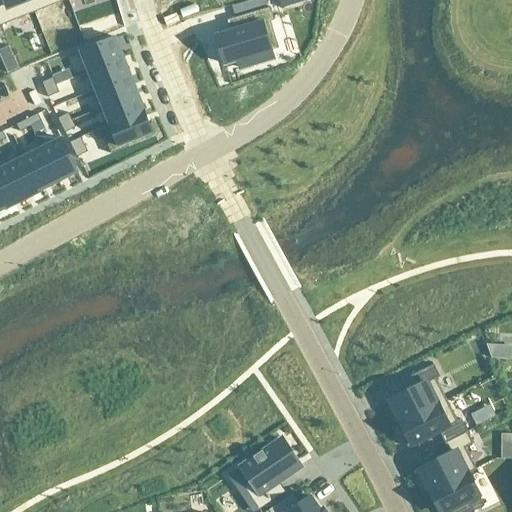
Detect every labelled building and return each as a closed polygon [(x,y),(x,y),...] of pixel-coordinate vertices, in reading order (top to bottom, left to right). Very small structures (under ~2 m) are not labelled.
[(0,0),(0,24),(0,26),(34,13),(29,0),(0,0)] [(29,0),(34,13),(66,0),(29,0)] [(266,0),(253,0),(254,0),(256,8),(268,5),(266,0)] [(234,31),(216,36),(225,65),(278,49),(270,22),(274,21),(270,7),(230,19),(234,31)] [(114,38),(80,51),(88,73),(123,59),(114,38)] [(123,59),(88,73),(95,90),(130,76),(123,59)] [(130,76),(95,90),(102,108),(137,94),(130,76)] [(53,78),(41,83),(44,90),(56,86),(53,78)] [(56,86),(44,90),(47,98),(58,93),(56,86)] [(137,94),(102,108),(109,125),(109,126),(144,112),(137,94)] [(109,125),(100,129),(110,154),(128,147),(127,144),(153,133),(144,112),(109,126),(109,125)] [(68,113),(57,119),(61,126),(71,121),(68,113)] [(37,114),(25,120),(29,127),(41,121),(37,114)] [(25,120),(16,125),(19,132),(29,127),(25,120)] [(71,121),(61,126),(64,133),(75,128),(71,121)] [(80,138),(69,143),(77,158),(87,152),(80,138)] [(60,139),(40,149),(57,182),(77,172),(60,139)] [(40,149),(23,158),(40,191),(57,182),(40,149)] [(23,158),(6,166),(22,199),(40,191),(23,158)] [(0,169),(0,197),(5,208),(22,199),(6,166),(0,169)] [(511,347),(486,346),(491,359),(511,359),(511,347)] [(416,388),(389,402),(400,423),(446,400),(436,380),(439,378),(433,365),(410,376),(416,388)] [(446,400),(400,423),(412,446),(438,432),(445,443),(467,432),(461,419),(457,421),(446,400)] [(470,415),(476,426),(484,422),(478,411),(470,415)] [(450,454),(419,470),(430,492),(467,473),(468,474),(476,470),(465,448),(473,444),(467,432),(445,443),(450,454)] [(249,478),(239,485),(257,511),(286,493),(279,482),(284,479),(280,474),(296,463),(281,440),(262,453),(254,459),(241,467),(249,478)] [(467,473),(430,492),(440,511),(446,511),(467,501),(473,511),(484,506),(479,496),(468,474),(467,473)] [(292,495),(269,511),(325,511),(324,509),(320,511),(310,497),(299,505),(296,501),(292,495)]
